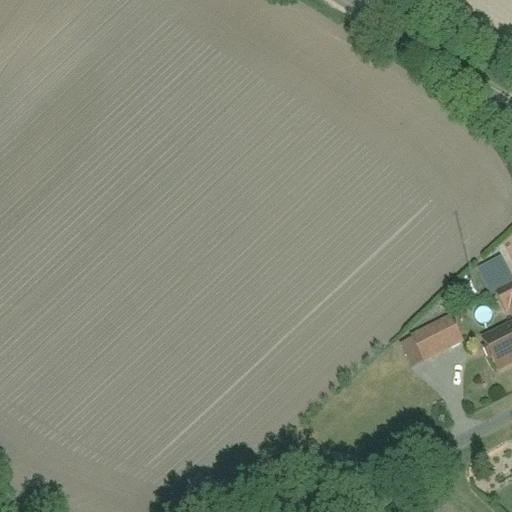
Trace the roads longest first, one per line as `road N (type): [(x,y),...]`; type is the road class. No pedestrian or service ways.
road 1 (unclassified): [(317,511),(511,411)]
road 2 (unclassified): [(348,0),(511,106)]
